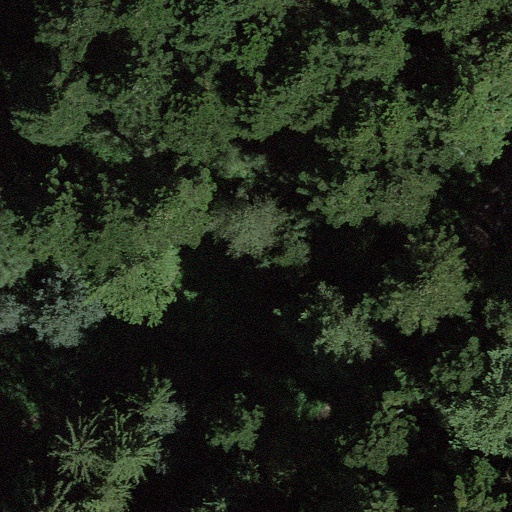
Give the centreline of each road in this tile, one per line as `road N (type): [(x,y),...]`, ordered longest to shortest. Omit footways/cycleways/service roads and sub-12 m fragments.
road 1 (track): [(281,0),(170,301),(105,376),(0,442)]
road 2 (track): [(249,511),(336,427),(511,188)]
